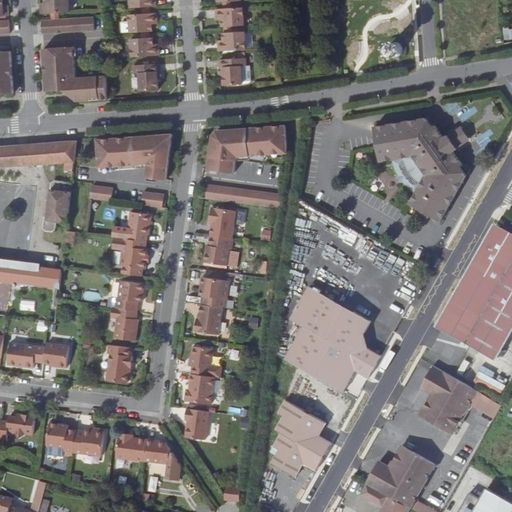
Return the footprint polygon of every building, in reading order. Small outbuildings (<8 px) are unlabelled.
[(0,0),(0,13),(10,13),(10,6),(5,6),(4,3),(4,0),(0,0)] [(42,3),(43,11),(53,11),(61,10),(72,9),(71,0),(47,0),(47,3),(42,3)] [(247,21),(246,5),(219,7),(219,14),(224,13),(225,17),(225,23),(247,21)] [(144,28),(152,28),(155,28),(155,22),(154,18),(160,18),(160,11),(153,11),(145,11),(132,12),(133,29),(144,28)] [(43,17),(44,30),(99,28),(98,14),(62,16),(54,17),(43,17)] [(0,30),(11,30),(11,17),(0,17),(0,30)] [(511,38),(511,27),(502,28),(503,39),(511,38)] [(221,49),(249,48),(248,30),(225,31),(226,38),(226,41),(221,42),(221,49)] [(134,55),(162,53),(162,46),(156,46),(156,42),(156,36),(153,36),(145,37),(133,37),(134,55)] [(45,43),(48,89),(59,88),(67,87),(78,87),(79,99),(93,98),(93,95),(101,95),(101,97),(109,97),(108,73),(77,75),(75,41),(45,43)] [(399,56),(400,55),(402,54),(403,52),(404,50),(404,48),(403,46),(403,45),(401,43),(400,42),(396,41),(394,41),(393,42),(391,43),(390,44),(389,46),(388,48),(388,50),(389,52),(390,53),(391,55),(393,56),(395,56),(397,56),(399,56)] [(0,91),(0,92),(15,91),(12,45),(0,45),(0,91)] [(250,64),(249,55),(243,56),(222,57),(222,66),(225,65),(226,73),(226,83),(246,81),(254,80),(253,63),(250,64)] [(160,69),(163,69),(163,60),(135,62),(135,71),(140,71),(141,88),(161,87),(161,77),(160,69)] [(454,148),(445,134),(440,137),(433,125),(429,127),(423,117),(373,127),(379,162),(402,157),(403,161),(406,166),(408,170),(411,174),(417,180),(421,183),(408,203),(439,221),(464,179),(455,167),(459,165),(450,151),(454,148)] [(285,154),(283,126),(234,130),(235,133),(228,134),(228,130),(220,131),(216,136),(211,170),(226,172),(227,168),(231,169),(230,173),(240,174),(242,156),(285,154)] [(451,130),(445,134),(454,148),(461,144),(467,140),(457,126),(451,130)] [(140,168),(140,161),(153,160),(153,164),(149,167),(148,175),(170,178),(176,133),(159,135),(159,139),(152,139),(151,135),(97,140),(100,171),(115,170),(115,162),(118,162),(119,170),(140,168)] [(77,140),(0,146),(0,166),(65,161),(64,170),(73,171),(75,149),(77,140)] [(153,164),(153,160),(140,161),(140,168),(149,167),(153,164)] [(67,222),(72,182),(57,179),(52,183),(50,200),(46,200),(45,205),(49,206),(47,217),(44,216),(42,226),(46,230),(51,231),(55,228),(56,220),(67,222)] [(94,184),(92,198),(114,201),(116,186),(94,184)] [(210,184),(208,199),(281,209),(283,195),(210,184)] [(165,207),(167,193),(146,190),(144,205),(165,207)] [(215,222),(213,235),(235,238),(239,211),(214,208),(213,217),(216,217),(215,222)] [(130,239),(149,242),(150,235),(152,235),(154,215),(134,212),(130,239)] [(498,228),(495,226),(489,236),(511,247),(511,234),(499,227),(498,228)] [(269,241),(271,230),(262,229),(260,239),(269,241)] [(74,231),(66,230),(64,245),(73,246),(74,231)] [(236,238),(213,235),(212,243),(210,243),(207,262),(229,265),(232,246),(234,247),(236,238)] [(511,247),(489,236),(457,294),(467,300),(461,309),(459,307),(449,324),(462,332),(464,329),(471,332),(465,343),(490,357),(511,319),(511,247)] [(148,249),(149,242),(130,239),(124,238),(123,246),(126,246),(123,266),(148,270),(150,250),(148,249)] [(0,261),(0,279),(59,287),(61,270),(0,261)] [(209,271),(209,278),(229,281),(230,274),(209,271)] [(205,296),(203,305),(225,308),(228,309),(232,282),(229,281),(205,278),(204,286),(206,286),(205,296)] [(118,308),(139,312),(141,302),(146,303),(146,296),(144,296),(145,291),(147,292),(148,285),(124,281),(122,299),(119,299),(118,308)] [(352,369),(367,377),(379,356),(366,348),(361,334),(370,320),(353,310),(336,312),(335,301),(308,285),(289,317),(302,324),(282,357),(340,390),(352,369)] [(438,327),(465,343),(471,332),(464,329),(462,332),(449,324),(459,307),(461,309),(467,300),(457,294),(451,304),(438,327)] [(225,308),(203,305),(202,315),(201,320),(200,320),(199,320),(197,332),(221,335),(225,308)] [(118,308),(116,318),(119,319),(116,338),(137,342),(140,321),(138,321),(139,312),(118,308)] [(257,328),(258,318),(249,318),(248,327),(257,328)] [(37,322),(37,331),(47,331),(48,322),(37,322)] [(45,362),(47,347),(12,341),(8,363),(34,367),(35,361),(45,362)] [(71,346),(48,343),(47,347),(45,362),(53,364),(58,364),(58,366),(68,368),(71,346)] [(134,348),(111,345),(110,353),(112,353),(108,380),(129,383),(131,367),(133,367),(135,356),(133,356),(134,348)] [(195,367),(194,374),(212,377),(216,377),(223,378),(224,367),(214,366),(216,349),(196,346),(193,366),(195,367)] [(502,390),(505,384),(492,378),(495,372),(481,365),(475,379),(502,390)] [(450,434),(476,390),(433,367),(421,388),(431,393),(417,415),(450,434)] [(212,377),(194,374),(193,383),(194,383),(193,390),(189,389),(187,401),(212,404),(216,377),(212,377)] [(478,391),(469,404),(492,419),(501,406),(478,391)] [(300,463),(313,471),(328,445),(315,437),(323,422),(284,400),(276,414),(281,418),(273,431),(278,434),(271,447),(277,450),(269,464),(292,478),(300,463)] [(188,428),(187,434),(189,437),(189,438),(207,441),(211,412),(189,409),(187,420),(190,420),(192,421),(191,427),(188,428)] [(11,416),(10,420),(2,419),(0,431),(0,437),(8,439),(9,433),(13,433),(17,428),(22,435),(28,430),(35,431),(37,415),(18,412),(17,417),(11,416)] [(239,427),(247,428),(248,419),(240,419),(239,427)] [(76,449),(78,429),(70,428),(70,424),(50,422),(47,444),(67,447),(67,449),(76,450),(76,449)] [(87,430),(78,429),(76,449),(104,452),(106,432),(87,429),(87,430)] [(146,460),(149,439),(136,437),(131,436),(131,433),(122,432),(119,457),(146,461),(146,460)] [(168,441),(149,439),(146,460),(171,463),(173,449),(168,441)] [(378,459),(364,482),(366,483),(408,507),(433,463),(400,445),(389,464),(378,459)] [(164,464),(153,464),(152,474),(164,475),(164,464)] [(44,494),(47,483),(48,480),(39,478),(35,499),(43,501),(44,494)] [(407,511),(410,508),(408,507),(366,483),(360,493),(381,506),(377,511),(407,511)] [(224,487),(223,500),(239,501),(239,487),(224,487)] [(472,494),(461,511),(511,511),(511,502),(489,489),(483,500),(472,494)] [(142,491),(140,500),(153,501),(154,493),(142,491)] [(47,511),(52,496),(44,494),(43,501),(40,511),(39,511),(47,511)] [(40,511),(43,501),(35,499),(32,509),(40,511)]
